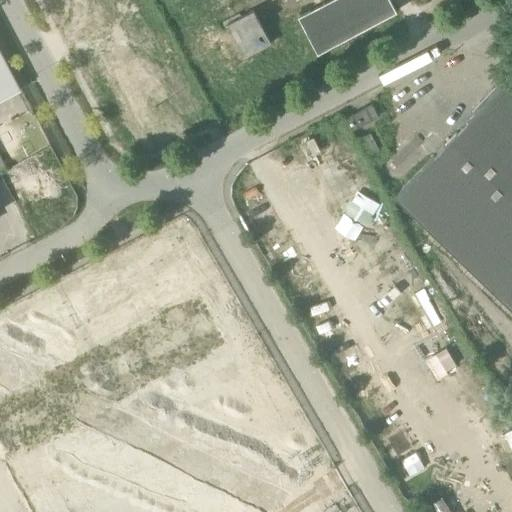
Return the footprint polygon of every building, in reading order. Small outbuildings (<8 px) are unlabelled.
[(322,0),(298,12),(316,50),(398,12),(392,0),(322,0)] [(257,8),(229,18),(242,54),(270,44),(257,8)] [(0,99),(20,89),(0,51),(0,99)] [(511,309),(511,87),(505,81),(394,196),(511,309)] [(371,104),(345,117),(351,130),(377,116),(371,104)] [(362,137),(370,153),(378,149),(370,133),(362,137)] [(0,391),(0,450),(228,350),(206,300),(0,391)] [(334,511),(330,503),(312,511),(334,511)]
